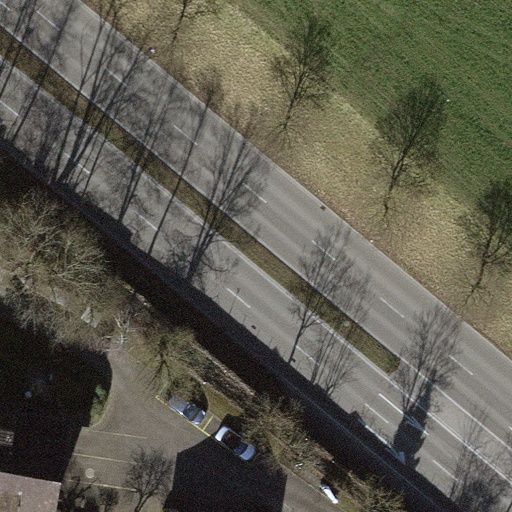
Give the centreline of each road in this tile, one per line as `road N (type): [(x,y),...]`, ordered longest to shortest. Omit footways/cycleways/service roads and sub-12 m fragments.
road 1 (primary): [(0,105),(495,511)]
road 2 (primary): [(511,403),(24,0)]
